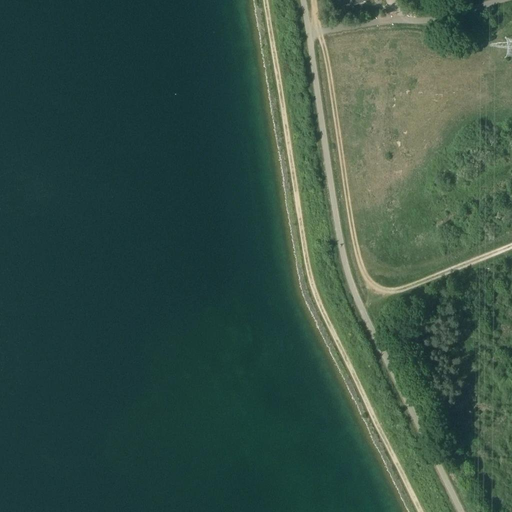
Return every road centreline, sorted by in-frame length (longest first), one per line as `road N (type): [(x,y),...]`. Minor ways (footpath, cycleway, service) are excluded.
road 1 (track): [(420,511),(317,293),(264,0)]
road 2 (residential): [(500,0),(443,16),(308,33)]
